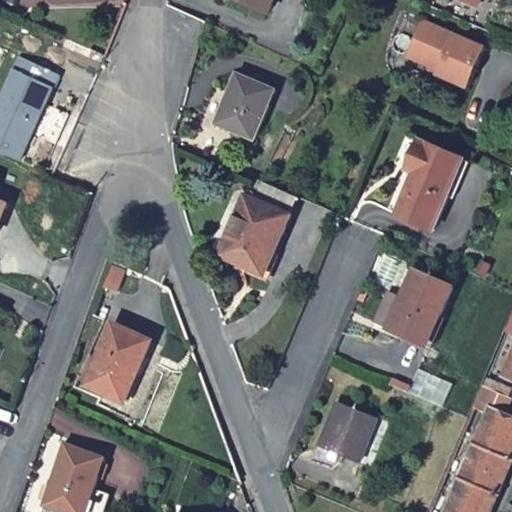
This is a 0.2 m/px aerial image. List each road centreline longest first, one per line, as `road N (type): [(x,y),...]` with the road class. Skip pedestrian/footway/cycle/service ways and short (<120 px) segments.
road 1 (residential): [(158,178),(126,187),(110,203),(0,488)]
road 2 (residential): [(158,178),(249,437)]
road 3 (residential): [(249,437),(282,413),(355,239)]
road 4 (residential): [(151,0),(147,99),(158,178)]
